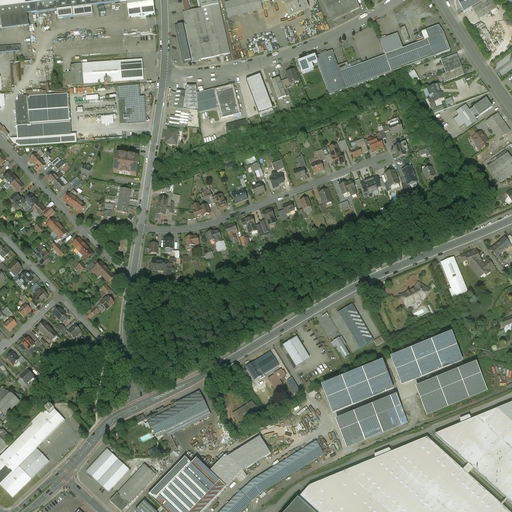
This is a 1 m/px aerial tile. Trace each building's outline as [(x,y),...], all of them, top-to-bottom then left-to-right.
[(0,0),(0,30),(28,27),(27,13),(57,10),(91,5),(126,1),(128,18),(155,15),(152,0),(0,0)] [(183,0),(182,0),(185,12),(190,11),(187,0),(183,0)] [(217,0),(198,0),(201,8),(218,4),(217,0)] [(259,0),(236,0),(224,3),(227,18),(262,10),(259,0)] [(309,8),(305,0),(281,0),(289,17),(309,8)] [(356,0),(321,0),(331,19),(349,11),(349,13),(360,8),(356,0)] [(455,0),(463,12),(484,0),(455,0)] [(495,0),(490,0),(473,10),(478,18),(499,7),(495,0)] [(230,53),(218,4),(201,8),(190,11),(185,12),(187,23),(195,61),(230,53)] [(91,5),(57,10),(57,12),(54,12),(55,15),(57,15),(58,19),(92,14),(91,5)] [(511,22),(506,14),(502,17),(509,28),(511,25),(511,22)] [(195,61),(187,23),(182,24),(190,59),(191,62),(195,61)] [(190,59),(182,24),(176,25),(185,61),(190,59)] [(400,26),(406,43),(411,41),(405,24),(400,26)] [(490,37),(482,24),(473,29),(482,42),(490,37)] [(333,50),(316,56),(318,62),(330,95),(451,50),(441,25),(426,31),(429,39),(341,72),(333,50)] [(458,54),(442,59),(447,73),(444,74),(446,80),(465,74),(458,54)] [(318,62),(316,56),(298,63),(303,75),(314,71),(312,64),(318,62)] [(142,59),(73,65),(74,72),(67,73),(68,85),(144,79),(142,59)] [(285,73),(287,79),(289,84),(299,81),(295,70),(285,73)] [(246,81),(258,115),(272,110),(259,76),(246,81)] [(279,78),(271,81),(278,100),(286,97),(284,90),(281,81),(279,78)] [(287,79),(281,81),(284,90),(291,88),(289,84),(287,79)] [(117,86),(118,100),(127,100),(141,99),(140,85),(117,86)] [(233,85),(214,90),(218,108),(221,119),(241,114),(233,85)] [(436,85),(426,88),(429,98),(433,97),(435,102),(444,98),(442,93),(440,94),(438,89),(436,85)] [(198,112),(197,94),(196,86),(187,86),(186,92),(184,110),(198,112)] [(198,113),(218,108),(214,90),(197,94),(198,112),(198,113)] [(184,110),(186,92),(176,91),(176,93),(174,109),(184,110)] [(68,94),(57,95),(60,125),(70,124),(68,94)] [(57,95),(27,97),(29,127),(60,125),(57,95)] [(27,97),(18,98),(20,127),(29,127),(27,97)] [(451,97),(445,100),(447,106),(453,103),(451,97)] [(141,99),(127,100),(127,115),(123,116),(123,120),(127,120),(128,124),(144,123),(143,99),(141,99)] [(485,99),(469,110),(475,119),(491,108),(485,99)] [(120,124),(128,124),(127,120),(123,120),(123,116),(127,115),(127,100),(118,100),(120,124)] [(458,116),(453,119),(459,128),(464,124),(467,128),(477,121),(475,119),(469,110),(465,105),(455,112),(458,116)] [(182,112),(175,111),(174,117),(171,117),(169,130),(167,130),(165,144),(176,146),(178,137),(179,137),(179,136),(178,136),(178,132),(182,133),(183,127),(179,126),(182,112)] [(189,113),(182,112),(179,126),(183,127),(187,128),(189,113)] [(498,114),(486,122),(498,139),(509,131),(498,114)] [(398,118),(391,121),(393,126),(389,127),(388,126),(391,136),(403,132),(398,118)] [(246,120),(226,125),(228,132),(247,127),(246,120)] [(71,135),(70,124),(60,125),(29,127),(20,127),(17,128),(18,138),(30,138),(60,136),(71,135)] [(469,131),(473,138),(479,134),(474,128),(469,131)] [(488,143),(481,133),(479,134),(473,138),(472,139),(480,151),(486,147),(484,145),(488,143)] [(71,135),(60,136),(61,144),(76,142),(76,135),(75,135),(75,134),(72,134),(71,135)] [(376,136),(374,137),(374,138),(372,139),(371,138),(369,139),(368,141),(367,141),(370,147),(372,151),(383,147),(380,141),(382,140),(380,134),(377,135),(376,136)] [(60,136),(30,138),(31,146),(61,144),(60,136)] [(18,138),(12,139),(18,146),(31,146),(30,138),(18,138)] [(352,152),(351,152),(353,158),(362,155),(368,152),(363,139),(355,143),(357,149),(352,152)] [(402,145),(394,148),(398,158),(406,155),(402,145)] [(325,157),(326,160),(328,158),(330,161),(333,160),(332,158),(340,155),(337,148),(335,149),(334,148),(331,149),(333,154),(329,155),(325,157)] [(322,150),(316,152),(320,162),(320,163),(326,160),(325,157),(322,149),(322,150)] [(497,160),(487,167),(499,184),(511,174),(511,160),(506,150),(495,158),(497,160)] [(36,154),(30,160),(35,166),(41,160),(40,159),(41,157),(38,154),(36,155),(36,154)] [(127,156),(116,154),(116,159),(118,159),(117,163),(115,163),(113,173),(119,174),(119,172),(122,173),(122,174),(127,175),(128,173),(131,174),(130,176),(136,177),(138,167),(136,166),(136,162),(138,162),(139,158),(129,156),(128,158),(126,158),(127,156)] [(340,155),(332,158),(333,160),(335,166),(344,162),(341,155),(340,155)] [(57,159),(52,164),(54,167),(58,163),(60,161),(57,159)] [(41,160),(35,166),(40,171),(46,165),(41,160)] [(280,161),(273,163),(276,172),(283,169),(280,161)] [(320,162),(311,166),(314,174),(323,170),(320,163),(320,162)] [(58,163),(54,167),(58,171),(63,167),(58,163)] [(259,163),(251,166),(253,173),(255,172),(261,169),(259,163)] [(92,168),(85,166),(81,177),(88,180),(89,175),(92,168)] [(415,175),(412,167),(402,171),(404,178),(415,175)] [(431,168),(423,171),(426,180),(434,177),(431,168)] [(261,169),(255,172),(257,178),(264,176),(261,169)] [(303,169),(294,172),(297,180),(306,177),(303,169)] [(394,171),(384,175),(387,183),(389,188),(399,184),(397,180),(398,180),(394,171)] [(10,173),(3,179),(10,186),(17,180),(10,173)] [(54,174),(48,179),(54,186),(59,180),(54,174)] [(281,175),(273,178),(272,176),(270,176),(271,179),(270,180),(273,189),(278,187),(278,186),(284,183),(281,175)] [(417,182),(415,175),(404,178),(407,186),(417,182)] [(76,178),(71,183),(73,186),(77,183),(79,180),(76,178)] [(376,178),(368,180),(373,192),(377,190),(377,189),(380,188),(377,181),(376,178)] [(24,187),(17,180),(10,186),(17,193),(24,187)] [(65,186),(59,180),(54,186),(59,192),(65,186)] [(368,180),(361,183),(362,187),(365,193),(368,192),(369,194),(373,192),(368,180)] [(351,182),(347,183),(351,192),(350,193),(351,196),(356,194),(351,182)] [(81,187),(77,183),(73,186),(78,191),(81,187)] [(347,183),(339,186),(343,195),(350,193),(351,192),(347,183)] [(262,184),(252,188),(255,196),(265,193),(262,184)] [(131,191),(120,190),(119,197),(130,199),(131,191)] [(244,190),(232,195),(235,204),(247,199),(244,190)] [(77,195),(73,191),(70,195),(70,194),(64,202),(72,207),(77,200),(75,198),(77,195)] [(327,191),(319,194),(323,203),(331,200),(327,191)] [(15,195),(10,200),(14,204),(15,204),(17,201),(20,198),(17,195),(15,195)] [(180,196),(174,195),(173,202),(175,202),(174,203),(171,203),(170,208),(174,209),(174,206),(177,206),(178,203),(179,203),(180,196)] [(222,195),(213,199),(215,204),(216,203),(219,210),(227,207),(224,200),(222,195)] [(32,196),(25,202),(32,209),(39,203),(32,196)] [(130,199),(119,197),(118,205),(129,207),(130,199)] [(168,199),(159,198),(158,206),(166,207),(168,199)] [(308,199),(300,202),(303,210),(305,214),(312,211),(308,199)] [(85,206),(77,200),(72,207),(80,213),(85,206)] [(347,202),(341,204),(343,210),(349,207),(347,202)] [(39,203),(32,209),(39,217),(46,211),(39,203)] [(291,204),(283,207),(285,213),(286,215),(288,214),(294,211),(291,204)] [(129,207),(118,205),(117,213),(127,214),(129,207)] [(207,206),(200,209),(199,205),(193,207),(194,211),(193,211),(194,214),(196,219),(202,217),(210,214),(207,206)] [(166,207),(158,206),(157,214),(160,215),(165,216),(166,207)] [(50,209),(44,215),(46,218),(48,216),(53,211),(50,209)] [(271,210),(262,214),(265,221),(266,221),(274,218),(271,210)] [(285,213),(279,215),(281,222),(288,219),(287,218),(289,217),(288,214),(286,215),(285,213)] [(4,216),(0,219),(0,222),(4,226),(9,221),(4,216)] [(252,218),(244,221),(246,228),(247,228),(255,225),(252,218)] [(274,218),(266,221),(268,227),(276,224),(274,218)] [(56,221),(54,219),(47,225),(50,228),(54,233),(61,227),(58,224),(60,222),(57,220),(56,221)] [(265,221),(260,223),(261,225),(264,234),(268,232),(268,231),(269,230),(268,227),(266,221),(265,221)] [(44,230),(39,225),(35,229),(40,234),(44,230)] [(234,225),(226,228),(229,236),(231,241),(236,238),(234,234),(237,232),(234,225)] [(255,225),(247,228),(249,234),(257,231),(255,227),(255,225)] [(261,225),(255,227),(257,231),(259,236),(260,235),(261,237),(265,236),(264,234),(261,225)] [(67,234),(61,227),(54,233),(58,237),(57,239),(59,241),(60,240),(61,240),(67,234)] [(50,228),(46,232),(50,236),(54,233),(50,228)] [(214,232),(206,234),(209,242),(216,240),(214,233),(214,232)] [(194,237),(185,239),(187,246),(185,246),(186,251),(192,250),(191,246),(195,245),(199,245),(198,240),(197,237),(194,237)] [(504,238),(491,250),(500,260),(497,256),(510,245),(504,238)] [(86,247),(79,239),(72,245),(79,253),(86,247)] [(173,240),(164,239),(164,250),(173,250),(173,240)] [(220,244),(216,246),(217,248),(216,249),(217,251),(218,251),(218,252),(223,250),(223,251),(227,250),(224,241),(221,242),(220,243),(220,244)] [(60,249),(55,243),(51,247),(56,252),(60,249)] [(158,245),(150,245),(150,249),(149,249),(149,253),(150,253),(150,254),(158,254),(158,245)] [(49,255),(40,246),(33,252),(41,261),(42,261),(47,256),(49,255)] [(93,254),(86,247),(79,253),(86,260),(93,254)] [(2,250),(0,248),(0,255),(2,258),(7,254),(8,254),(4,249),(2,250)] [(66,254),(60,249),(56,252),(62,258),(66,254)] [(476,251),(465,256),(464,255),(460,256),(462,262),(466,260),(468,265),(469,265),(479,278),(488,271),(490,272),(488,270),(493,266),(489,261),(483,266),(479,261),(480,261),(476,251)] [(47,256),(42,261),(41,261),(39,263),(42,266),(49,259),(47,256)] [(454,259),(445,262),(445,261),(442,263),(442,264),(449,283),(461,278),(454,259)] [(164,262),(152,261),(152,271),(164,271),(165,262),(164,262)] [(21,268),(15,262),(8,269),(11,272),(13,272),(14,274),(21,268)] [(167,262),(164,262),(165,262),(164,271),(166,272),(166,275),(171,276),(171,272),(172,271),(173,270),(172,268),(172,263),(170,263),(167,263),(167,262)] [(86,269),(81,263),(77,267),(82,272),(86,269)] [(86,269),(88,272),(95,266),(92,263),(86,269)] [(108,270),(101,263),(94,269),(101,276),(108,270)] [(21,268),(14,274),(16,276),(17,276),(23,270),(21,268)] [(115,277),(108,270),(101,276),(108,284),(115,277)] [(20,279),(19,280),(26,287),(33,280),(26,273),(20,279)] [(16,276),(11,281),(14,285),(19,280),(20,279),(17,276),(16,276)] [(461,278),(449,283),(455,296),(467,292),(461,278)] [(430,292),(418,284),(414,290),(410,292),(406,293),(407,294),(401,297),(406,306),(420,299),(420,298),(422,295),(424,295),(425,296),(427,293),(428,294),(430,292)] [(38,286),(33,291),(36,294),(33,296),(36,299),(32,303),(35,306),(36,308),(40,303),(47,296),(41,289),(38,286)] [(110,291),(105,286),(101,289),(106,295),(110,291)] [(30,301),(25,296),(21,299),(27,304),(30,301)] [(108,296),(100,304),(106,310),(114,303),(108,296)] [(32,303),(30,301),(27,304),(26,305),(31,310),(35,306),(32,303)] [(26,305),(19,312),(24,317),(31,311),(31,310),(26,305)] [(374,341),(352,305),(338,313),(348,330),(360,349),(370,343),(374,341)] [(12,314),(7,308),(2,312),(8,318),(12,314)] [(66,315),(59,309),(54,314),(60,321),(66,315)] [(511,317),(503,321),(505,327),(511,323),(511,317)] [(10,319),(3,326),(9,332),(16,325),(10,319)] [(53,332),(44,323),(38,329),(46,338),(47,337),(48,336),(49,336),(50,335),(50,334),(53,332)] [(81,332),(75,325),(68,332),(74,339),(81,332)] [(53,332),(50,334),(50,335),(49,336),(48,336),(47,337),(51,341),(57,336),(53,332)] [(451,334),(390,359),(402,387),(463,362),(451,334)] [(375,340),(378,346),(385,342),(382,336),(375,340)] [(342,337),(339,339),(333,342),(331,344),(333,348),(336,346),(344,359),(349,356),(344,346),(346,345),(342,337)] [(28,338),(23,343),(29,350),(35,345),(28,338)] [(295,338),(283,345),(294,364),(296,367),(309,360),(295,338)] [(23,343),(22,343),(18,347),(28,358),(32,354),(29,350),(23,343)] [(278,366),(270,352),(245,367),(254,381),(259,377),(261,380),(265,377),(263,375),(278,366)] [(19,360),(12,353),(7,358),(13,365),(19,360)] [(382,362),(321,387),(333,414),(394,390),(382,362)] [(476,363),(415,388),(426,416),(488,391),(476,363)] [(282,372),(281,369),(273,374),(274,375),(268,379),(274,389),(282,385),(279,380),(286,376),(283,371),(282,372)] [(28,371),(20,378),(26,385),(34,377),(28,371)] [(26,385),(20,378),(18,382),(24,389),(27,386),(26,385)] [(302,394),(292,378),(288,380),(298,397),(302,394)] [(256,392),(258,392),(266,408),(271,406),(261,385),(254,389),(256,392)] [(199,391),(175,404),(183,421),(208,408),(199,391)] [(11,393),(0,403),(0,410),(5,416),(20,402),(11,393)] [(396,396),(335,421),(346,448),(407,423),(396,396)] [(258,410),(252,401),(232,414),(238,423),(249,416),(250,417),(252,416),(251,415),(258,410)] [(511,403),(435,434),(511,504),(511,403)] [(49,404),(45,409),(49,413),(54,409),(49,404)] [(158,413),(167,429),(183,421),(175,404),(164,409),(163,407),(157,410),(158,413)] [(48,415),(43,410),(22,431),(24,433),(0,456),(0,476),(4,481),(0,484),(0,485),(13,498),(49,461),(37,449),(50,436),(52,438),(55,435),(52,433),(60,425),(53,418),(39,431),(35,427),(48,415)] [(158,413),(146,419),(148,423),(149,422),(155,434),(161,432),(163,436),(167,433),(165,430),(167,429),(158,413)] [(3,430),(0,432),(0,437),(3,441),(8,436),(3,430)] [(175,446),(169,435),(163,438),(170,450),(175,446)] [(225,455),(241,471),(270,454),(260,437),(231,455),(229,452),(225,455)] [(509,511),(427,438),(310,485),(298,499),(312,511),(509,511)] [(324,454),(316,441),(254,479),(239,492),(219,511),(240,511),(254,498),(262,491),(324,454)] [(91,481),(94,478),(109,492),(129,470),(107,449),(86,472),(89,475),(87,477),(91,481)] [(164,511),(162,511),(202,511),(236,477),(241,471),(225,455),(209,471),(196,459),(191,464),(185,458),(148,495),(164,511)] [(144,465),(110,501),(120,511),(121,511),(158,473),(152,467),(149,470),(144,465)] [(246,477),(241,471),(236,477),(242,482),(246,477)] [(312,511),(298,499),(285,511),(312,511)] [(155,511),(144,501),(135,511),(136,511),(155,511)]
